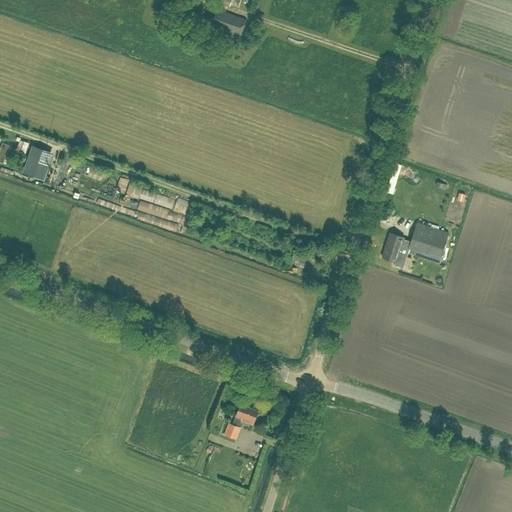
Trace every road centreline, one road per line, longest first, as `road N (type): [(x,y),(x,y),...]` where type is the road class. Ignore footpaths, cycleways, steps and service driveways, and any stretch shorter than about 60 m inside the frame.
road 1 (unclassified): [(308,383),(432,0)]
road 2 (track): [(351,252),(0,124)]
road 3 (tertiary): [(308,383),(0,270)]
road 4 (tertiary): [(511,448),(308,383)]
road 5 (unclassified): [(266,511),(308,383)]
